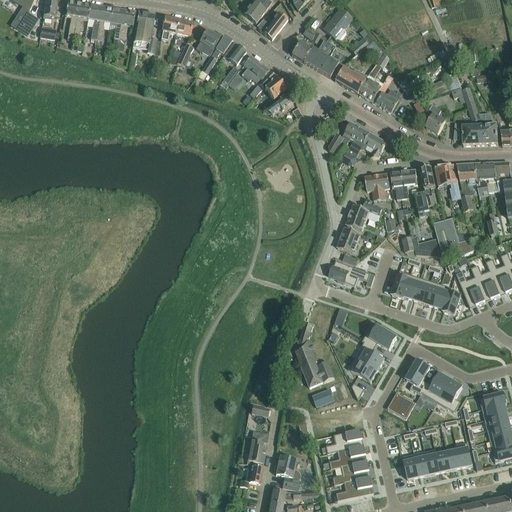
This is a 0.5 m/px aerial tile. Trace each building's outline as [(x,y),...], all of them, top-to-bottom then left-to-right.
[(10,0),(29,12),(37,0),(10,0)] [(254,0),(243,16),(250,21),(266,0),(265,0),(254,0)] [(266,0),(250,21),(256,25),(271,4),(266,0)] [(290,0),(298,13),(309,2),(308,0),(290,0)] [(434,0),(432,1),(435,9),(443,7),(441,0),(434,0)] [(46,1),(45,11),(43,20),(50,22),(51,18),(54,19),(57,3),(46,1)] [(73,43),(74,36),(79,4),(67,2),(65,18),(71,19),(67,42),(73,43)] [(87,23),(90,6),(79,4),(74,36),(79,37),(80,31),(82,31),(84,22),(87,23)] [(91,40),(96,41),(101,8),(90,6),(87,23),(88,23),(88,21),(94,22),(91,40)] [(105,24),(110,25),(113,10),(101,8),(96,41),(102,42),(105,24)] [(116,25),(114,38),(112,47),(118,48),(119,41),(124,11),(113,10),(110,25),(116,25)] [(135,13),(124,11),(119,41),(125,42),(128,27),(133,28),(135,13)] [(332,21),(323,31),(335,41),(339,41),(345,35),(343,31),(352,21),(340,11),(341,13),(334,22),(332,21)] [(14,22),(10,27),(16,31),(27,38),(38,21),(27,14),(20,26),(14,22)] [(132,49),(146,52),(146,55),(154,57),(157,41),(151,40),(155,16),(138,14),(132,49)] [(263,21),(257,28),(263,34),(262,35),(272,42),(288,22),(278,14),(269,27),(263,21)] [(165,19),(163,29),(160,41),(168,43),(170,34),(176,36),(179,22),(165,19)] [(193,25),(179,22),(176,36),(190,39),(193,25)] [(56,32),(42,29),(40,38),(54,41),(56,32)] [(311,42),(315,37),(307,30),(303,35),(311,42)] [(207,32),(196,51),(209,59),(220,40),(207,32)] [(317,46),(319,41),(321,38),(316,35),(315,37),(311,42),(315,45),(317,46)] [(211,58),(206,66),(202,72),(207,76),(218,59),(217,58),(219,55),(223,57),(226,52),(232,43),(223,38),(218,46),(211,58)] [(356,45),(362,51),(368,45),(361,39),(356,45)] [(303,64),(330,80),(339,64),(329,59),(335,50),(319,41),(317,46),(312,50),(311,51),(303,64)] [(367,48),(378,62),(383,56),(372,43),(367,48)] [(246,54),(234,44),(224,57),(236,66),(240,62),(246,54)] [(292,57),(303,64),(311,51),(307,49),(299,44),(292,57)] [(346,56),(351,61),(362,51),(356,45),(347,53),(348,54),(346,56)] [(186,46),(182,54),(177,64),(184,68),(190,55),(193,49),(186,46)] [(357,96),(372,104),(383,86),(373,80),(380,69),(382,70),(388,61),(383,56),(378,62),(376,66),(367,79),(357,96)] [(247,70),(241,77),(249,83),(251,81),(253,82),(258,86),(249,97),(254,100),(259,94),(269,85),(276,78),(263,68),(251,58),(243,67),(247,70)] [(233,68),(223,82),(219,86),(225,91),(239,72),(233,68)] [(334,82),(346,89),(353,76),(342,69),(340,73),(334,82)] [(353,76),(346,89),(357,96),(367,79),(356,72),(353,76)] [(454,101),(464,97),(463,92),(462,91),(457,76),(447,80),(454,101)] [(477,78),(478,84),(490,83),(489,76),(477,78)] [(372,104),(374,106),(390,116),(396,107),(402,95),(397,93),(396,95),(390,91),(386,97),(383,95),(392,80),(388,77),(383,86),(372,104)] [(419,77),(408,86),(412,91),(423,82),(419,77)] [(272,100),(264,107),(266,110),(275,104),(273,102),(286,92),(276,79),(276,78),(269,85),(271,86),(264,91),(272,100)] [(412,91),(408,86),(403,79),(397,84),(406,96),(412,91)] [(429,88),(426,84),(417,91),(420,94),(429,88)] [(470,90),(463,92),(464,97),(471,118),(474,125),(476,123),(480,122),(479,117),(470,90)] [(288,94),(275,104),(266,110),(264,112),(271,115),(279,109),(282,112),(295,102),(288,94)] [(249,97),(243,104),(247,107),(253,100),(249,97)] [(432,107),(429,113),(424,121),(429,124),(426,130),(438,137),(446,123),(438,118),(441,112),(432,107)] [(292,113),(296,119),(301,116),(298,109),(292,113)] [(484,117),(479,117),(480,122),(481,123),(485,122),(485,128),(486,147),(498,146),(497,137),(497,127),(493,127),(492,120),(491,116),(484,117)] [(462,121),(463,138),(464,148),(486,147),(485,128),(477,128),(476,123),(474,125),(471,118),(462,121)] [(510,129),(509,122),(501,122),(501,129),(499,129),(501,133),(501,138),(503,148),(511,148),(511,147),(510,132),(510,129)] [(342,164),(350,150),(350,149),(347,147),(351,141),(354,143),(363,147),(370,135),(351,125),(343,139),(337,136),(329,150),(329,154),(343,162),(342,164)] [(350,150),(342,164),(349,168),(353,167),(356,162),(356,160),(360,152),(365,151),(367,148),(375,152),(370,160),(379,159),(387,145),(370,135),(363,147),(354,143),(350,149),(350,150)] [(510,164),(476,166),(477,183),(488,182),(489,185),(487,185),(489,195),(498,194),(505,193),(505,197),(506,201),(508,221),(511,220),(511,181),(510,166),(510,164)] [(476,166),(457,167),(460,180),(463,192),(460,193),(461,199),(461,201),(462,201),(465,214),(473,212),(470,199),(474,198),(479,196),(480,200),(489,197),(489,195),(487,185),(489,185),(488,182),(477,183),(476,166)] [(437,188),(439,188),(451,186),(454,201),(461,199),(457,178),(454,167),(435,169),(437,188)] [(432,170),(420,171),(425,194),(429,208),(435,207),(431,190),(434,189),(432,170)] [(416,172),(401,174),(404,193),(401,194),(402,201),(409,200),(407,188),(418,186),(416,172)] [(397,189),(398,193),(396,193),(397,202),(402,201),(401,194),(404,193),(401,174),(390,175),(392,190),(397,189)] [(376,177),(365,179),(367,194),(373,193),(374,197),(373,198),(374,203),(380,202),(386,201),(385,191),(390,190),(389,185),(388,175),(376,177)] [(423,194),(414,196),(414,197),(420,220),(431,217),(429,208),(425,194),(423,194)] [(346,227),(355,231),(362,233),(367,220),(378,224),(383,211),(365,205),(363,211),(354,207),(346,227)] [(491,223),(487,224),(491,238),(499,236),(494,214),(489,216),(491,223)] [(433,225),(443,261),(461,256),(462,258),(476,253),(473,241),(460,245),(453,220),(433,225)] [(337,252),(346,255),(353,258),(360,238),(345,232),(337,252)] [(403,241),(406,254),(415,252),(412,239),(403,241)] [(436,241),(425,244),(429,259),(441,260),(436,241)] [(345,257),(343,264),(356,268),(358,262),(345,257)] [(511,265),(509,257),(502,260),(506,269),(511,284),(511,265)] [(466,259),(458,262),(461,268),(469,264),(466,259)] [(494,263),(487,266),(491,276),(500,296),(505,294),(507,298),(511,295),(511,284),(506,269),(498,273),(494,263)] [(332,272),(330,279),(332,280),(338,282),(338,284),(344,286),(345,285),(355,289),(358,280),(368,284),(366,287),(371,289),(375,278),(355,271),(355,270),(342,265),(340,265),(337,271),(334,269),(332,272)] [(479,270),(472,273),(476,282),(485,303),(490,300),(492,304),(501,300),(500,296),(491,276),(483,279),(479,270)] [(464,276),(458,279),(470,309),(476,306),(477,310),(486,306),(485,303),(476,282),(468,285),(464,276)] [(397,279),(391,298),(402,302),(402,300),(408,283),(397,279)] [(408,283),(402,300),(413,304),(418,286),(408,283)] [(418,286),(413,304),(423,307),(428,290),(418,286)] [(428,290),(423,307),(433,310),(439,293),(428,290)] [(439,293),(433,310),(443,313),(449,296),(439,293)] [(443,313),(443,315),(453,318),(456,311),(457,311),(459,305),(458,305),(459,300),(449,296),(443,313)] [(340,311),(338,319),(344,321),(347,313),(340,311)] [(305,325),(296,354),(310,390),(332,381),(334,380),(327,364),(325,365),(317,368),(316,365),(319,364),(311,342),(308,343),(313,327),(305,325)] [(369,332),(363,343),(364,344),(375,350),(378,345),(390,352),(397,340),(385,333),(386,332),(380,328),(379,330),(378,329),(374,335),(369,332)] [(334,334),(330,341),(335,344),(339,337),(334,334)] [(364,344),(355,360),(377,373),(384,362),(372,355),(375,350),(364,344)] [(355,360),(348,371),(359,378),(371,385),(377,373),(355,360)] [(410,375),(406,381),(408,382),(407,383),(413,386),(410,392),(421,398),(428,386),(423,383),(431,370),(419,363),(411,376),(410,375)] [(428,386),(422,396),(438,405),(452,382),(440,375),(432,388),(428,386)] [(452,382),(438,405),(455,415),(461,405),(456,402),(464,389),(452,382)] [(320,397),(313,400),(318,411),(350,399),(343,383),(319,393),(320,397)] [(354,386),(352,390),(358,403),(364,392),(354,386)] [(504,394),(483,400),(486,411),(506,406),(507,406),(504,394)] [(398,396),(389,412),(406,422),(416,406),(398,396)] [(506,406),(486,411),(489,421),(508,417),(506,406)] [(251,416),(267,419),(269,411),(253,408),(251,416)] [(508,417),(489,421),(491,432),(511,427),(508,417)] [(511,431),(511,427),(491,432),(494,442),(511,437),(511,431)] [(335,446),(325,448),(327,455),(337,453),(359,448),(357,442),(361,441),(359,431),(333,437),(335,446)] [(511,437),(494,442),(497,453),(511,448),(511,437)] [(248,463),(253,464),(263,465),(266,451),(262,451),(263,445),(251,442),(248,463)] [(468,445),(456,448),(457,452),(462,471),(473,469),(468,445)] [(338,461),(329,463),(330,470),(362,463),(361,457),(365,456),(363,447),(359,448),(337,453),(338,461)] [(511,448),(497,453),(499,465),(511,461),(511,448)] [(435,452),(425,455),(430,478),(440,476),(436,456),(435,452)] [(457,452),(447,454),(451,474),(462,471),(457,452)] [(447,454),(436,456),(440,476),(451,474),(447,454)] [(425,455),(414,457),(419,481),(430,478),(425,455)] [(296,471),(294,470),(296,461),(280,457),(276,477),(284,479),(282,490),(298,493),(300,482),(301,477),(299,473),(296,471)] [(414,457),(403,459),(409,483),(419,481),(414,457)] [(342,477),(332,479),(334,486),(343,484),(366,479),(364,473),(368,472),(366,462),(340,469),(342,477)] [(251,467),(248,484),(249,484),(260,486),(263,469),(253,467),(251,467)] [(345,493),(336,495),(337,502),(369,495),(368,489),(372,488),(370,478),(366,479),(343,484),(345,493)] [(273,492),(271,505),(282,507),(283,501),(292,503),(292,501),(300,501),(300,500),(319,500),(319,494),(300,495),(300,494),(293,495),(283,494),(273,492)] [(508,498),(495,501),(497,511),(510,511),(508,499),(508,498)] [(497,511),(495,501),(484,504),(485,511),(497,511)]
